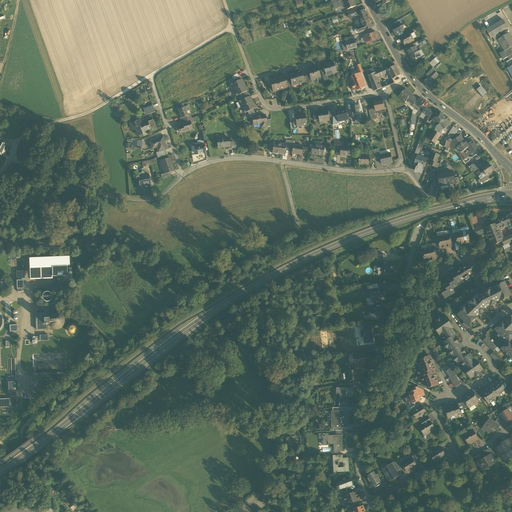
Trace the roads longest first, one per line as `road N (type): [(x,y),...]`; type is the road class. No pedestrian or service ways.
road 1 (secondary): [(511,196),(394,222),(300,261),(197,322),(0,472)]
road 2 (residential): [(150,75),(232,25),(265,107),(388,90)]
road 3 (residential): [(369,502),(356,410),(408,266)]
road 4 (unclassified): [(182,175),(243,157),(342,170),(405,167)]
road 5 (residential): [(458,458),(433,399),(493,370),(472,340),(511,306)]
road 6 (unclassified): [(8,161),(139,201),(157,199),(182,175)]
road 7 (residential): [(17,143),(150,75)]
road 8 (track): [(408,74),(511,0)]
